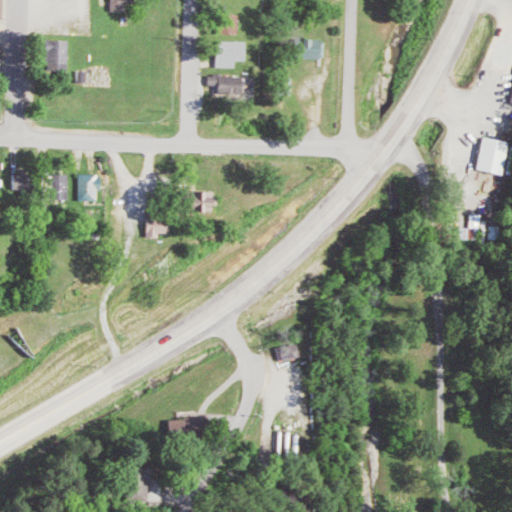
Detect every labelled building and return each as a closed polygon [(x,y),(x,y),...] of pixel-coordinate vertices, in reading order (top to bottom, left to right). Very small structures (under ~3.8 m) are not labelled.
[(221,35),(239,35),(239,14),(220,15),(221,35)] [(328,39),(298,38),(297,57),(328,58),(328,39)] [(70,78),(71,40),(49,40),(48,77),(70,78)] [(236,67),(236,61),(246,61),(245,42),(218,42),(219,67),(236,67)] [(243,76),(218,76),(219,96),(243,95),(243,76)] [(280,93),(296,93),(296,78),(280,77),(280,93)] [(508,175),(511,150),(511,140),(485,136),(479,169),(508,175)] [(101,200),(101,174),(81,173),(81,199),(101,200)] [(33,175),(15,174),(14,192),(33,193),(33,175)] [(71,198),(71,174),(44,174),(44,199),(71,198)] [(216,190),(184,190),(184,211),(216,210),(216,190)] [(148,236),(161,236),(161,232),(169,232),(169,217),(148,217),(148,236)] [(302,359),(299,342),(278,347),(282,363),(302,359)] [(151,466),(129,467),(130,501),(152,500),(151,466)]
